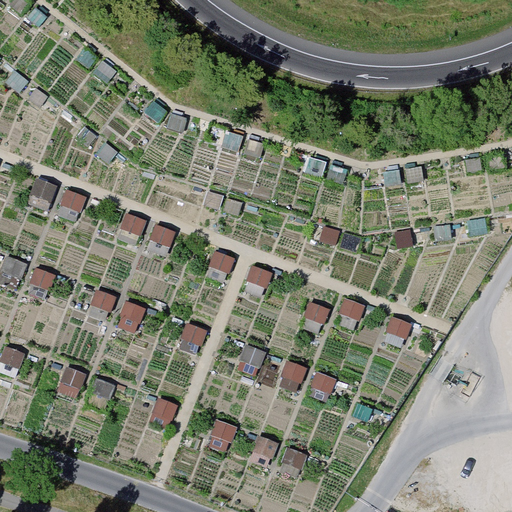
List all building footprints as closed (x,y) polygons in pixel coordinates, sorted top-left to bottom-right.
[(23,0),(19,0),(13,8),(25,17),(32,7),(23,0)] [(36,10),(29,20),(40,29),(47,19),(36,10)] [(86,51),(79,60),(93,70),(99,61),(86,51)] [(105,66),(97,76),(111,87),(119,76),(105,66)] [(19,72),(9,84),(24,96),(34,84),(19,72)] [(39,92),(32,101),(44,111),(51,102),(39,92)] [(158,104),(150,114),(163,124),(171,114),(158,104)] [(173,116),(169,131),(184,136),(188,120),(173,116)] [(88,131),(80,142),(92,152),(100,141),(88,131)] [(228,135),(224,150),(242,155),(247,140),(228,135)] [(250,142),(245,156),(260,161),(265,146),(250,142)] [(107,145),(98,157),(112,168),(121,156),(107,145)] [(489,153),(491,168),(506,165),(503,151),(489,153)] [(464,156),(466,170),(482,168),(480,154),(464,156)] [(312,162),(308,178),(325,182),(329,167),(312,162)] [(335,166),(330,182),(346,187),(351,170),(335,166)] [(387,171),(388,188),(404,186),(402,170),(387,171)] [(411,174),(413,187),(428,185),(426,172),(411,174)] [(40,181),(34,197),(55,205),(61,188),(40,181)] [(69,191),(63,207),(83,214),(89,199),(69,191)] [(210,194),(206,208),(224,213),(227,199),(210,194)] [(231,201),(226,215),(240,221),(246,207),(231,201)] [(129,216),(124,232),(143,239),(149,224),(129,216)] [(435,228),(437,244),(454,242),(452,226),(435,228)] [(328,227),(322,243),(338,249),(344,233),(328,227)] [(160,228),(155,242),(175,250),(180,235),(160,228)] [(398,235),(401,250),(416,247),(413,232),(398,235)] [(349,236),(344,250),(359,255),(364,241),(349,236)] [(218,255),(213,268),(233,275),(238,262),(218,255)] [(8,260),(3,273),(26,282),(31,269),(8,260)] [(256,269),(251,283),(270,290),(275,276),(256,269)] [(39,272),(34,285),(54,292),(59,279),(39,272)] [(100,293),(95,308),(115,316),(121,301),(100,293)] [(350,303),(344,317),(363,324),(368,310),(350,303)] [(129,305),(124,319),(144,326),(149,312),(129,305)] [(313,306),(308,320),(328,327),(333,313),(313,306)] [(397,320),(392,334),(410,341),(415,327),(397,320)] [(191,327),(185,339),(205,347),(210,335),(191,327)] [(249,349),(244,364),(264,372),(269,356),(249,349)] [(8,350),(3,362),(23,370),(28,358),(8,350)] [(291,365),(286,379),(306,387),(312,374),(291,365)] [(69,370),(65,383),(84,390),(88,377),(69,370)] [(321,375),(315,390),(334,397),(340,382),(321,375)] [(100,382),(95,394),(115,401),(119,389),(100,382)] [(162,404),(157,416),(176,423),(181,411),(162,404)] [(360,406),(355,420),(366,424),(371,410),(360,406)] [(221,424),(215,439),(236,446),(242,432),(221,424)] [(262,439),(257,453),(276,460),(281,447),(262,439)] [(310,460),(289,453),(285,464),(306,471),(310,460)]
